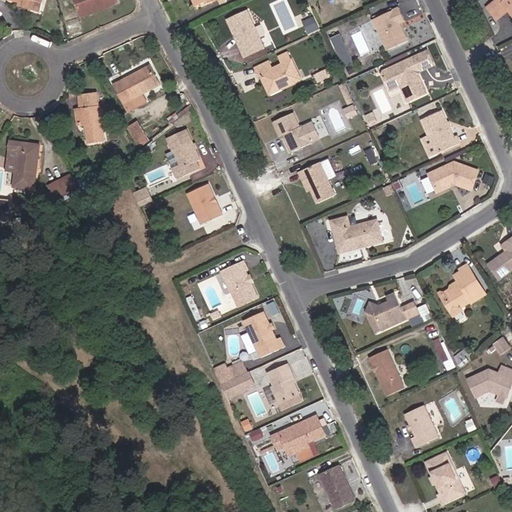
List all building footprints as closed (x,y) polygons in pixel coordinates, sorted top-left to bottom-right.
[(3,0),(0,0),(0,17),(36,28),(42,11),(3,0)] [(86,0),(69,7),(77,30),(95,23),(96,25),(116,17),(109,0),(86,0)] [(211,18),(218,14),(212,1),(205,4),(203,0),(182,0),(192,23),(210,15),(211,18)] [(253,0),(257,10),(275,1),(275,0),(253,0)] [(327,0),(334,15),(351,7),(350,4),(355,2),(358,0),(327,0)] [(511,4),(501,13),(498,9),(492,14),(499,26),(506,21),(508,23),(511,21),(511,22),(511,4)] [(499,26),(492,14),(487,17),(494,29),(499,26)] [(305,24),(310,31),(319,26),(315,18),(305,24)] [(406,53),(398,36),(396,32),(401,30),(397,21),(373,33),(385,62),(406,53)] [(241,64),(244,69),(260,61),(244,26),(225,35),(239,65),(241,64)] [(333,37),(346,64),(355,59),(342,33),(333,37)] [(393,96),(398,98),(400,102),(405,113),(422,106),(415,89),(413,88),(412,87),(412,84),(414,83),(416,83),(430,77),(424,64),(382,84),(380,88),(385,99),(393,96)] [(278,99),(279,102),(293,96),(285,77),(284,77),(281,70),(273,73),(277,81),(270,84),(267,75),(250,83),(254,92),(257,91),(263,106),(278,99)] [(110,104),(120,122),(156,103),(147,84),(110,104)] [(79,127),(77,128),(80,143),(83,162),(101,159),(96,125),(93,125),(92,115),(78,118),(79,127)] [(140,147),(152,140),(142,123),(130,129),(140,147)] [(441,123),(422,132),(429,147),(437,165),(458,155),(454,146),(452,148),(441,123)] [(291,166),(310,157),(302,140),(299,142),(292,127),(273,136),(280,151),(283,150),(291,166)] [(132,139),(123,144),(128,153),(137,148),(132,139)] [(430,168),(437,165),(429,147),(422,150),(430,168)] [(137,148),(128,153),(133,161),(142,156),(137,148)] [(180,148),(163,156),(174,181),(167,184),(172,195),(193,185),(190,178),(193,177),(180,148)] [(31,209),(33,191),(28,191),(31,164),(6,161),(5,169),(12,170),(9,206),(31,209)] [(428,186),(436,204),(454,196),(469,200),(476,183),(452,175),(428,186)] [(298,185),(300,190),(306,192),(310,202),(316,216),(334,208),(319,176),(298,185)] [(141,205),(155,202),(151,187),(138,190),(141,205)] [(306,192),(300,190),(306,203),(310,202),(306,192)] [(72,197),(77,207),(86,199),(82,191),(71,196),(72,197)] [(66,208),(72,205),(66,192),(59,196),(66,208)] [(51,200),(57,212),(66,208),(59,196),(51,200)] [(51,215),(57,212),(51,200),(45,203),(51,215)] [(184,211),(197,240),(216,232),(203,202),(184,211)] [(72,205),(66,208),(57,212),(51,215),(53,220),(74,209),(72,205)] [(442,225),(437,210),(427,213),(425,208),(412,212),(419,232),(442,225)] [(363,256),(364,259),(380,255),(374,233),(347,240),(345,231),(329,235),(338,266),(357,261),(356,258),(363,256)] [(511,282),(511,249),(500,259),(504,265),(506,267),(502,270),(500,268),(488,278),(499,292),(511,282)] [(217,288),(226,307),(233,322),(251,313),(244,299),(241,297),(238,288),(240,284),(237,278),(217,288)] [(452,302),(451,302),(440,309),(449,325),(459,320),(469,314),(474,313),(484,307),(466,278),(459,283),(461,285),(454,290),(457,295),(458,299),(452,302)] [(367,320),(364,329),(372,332),(376,339),(379,346),(416,329),(413,320),(400,326),(392,310),(384,313),(386,318),(375,322),(367,320)] [(459,320),(449,325),(452,329),(461,325),(459,320)] [(260,361),(263,367),(264,370),(280,363),(276,354),(271,355),(267,347),(264,341),(259,329),(240,338),(247,352),(252,364),(260,361)] [(370,341),(376,339),(372,332),(364,329),(370,341)] [(368,374),(371,381),(374,382),(376,384),(374,387),(380,400),(397,393),(384,366),(368,374)] [(465,393),(472,410),(486,404),(503,411),(510,392),(511,392),(511,384),(498,379),(494,386),(486,383),(465,393)] [(285,381),(265,390),(270,402),(269,402),(279,425),(298,417),(288,394),(290,394),(285,381)] [(244,387),(237,391),(244,404),(250,401),(244,387)] [(237,391),(218,400),(224,414),(244,404),(237,391)] [(402,429),(407,439),(409,443),(413,451),(409,454),(414,461),(435,451),(420,420),(402,429)] [(285,470),(296,465),(294,461),(302,457),(320,450),(312,432),(275,448),(281,461),(285,470)] [(431,491),(434,498),(439,508),(437,509),(438,511),(451,511),(463,506),(443,467),(424,476),(431,491)] [(341,497),(343,496),(336,482),(317,490),(326,511),(349,511),(346,503),(344,503),(341,497)]
